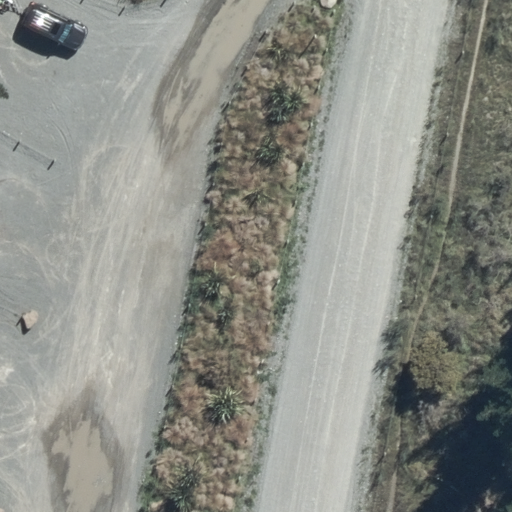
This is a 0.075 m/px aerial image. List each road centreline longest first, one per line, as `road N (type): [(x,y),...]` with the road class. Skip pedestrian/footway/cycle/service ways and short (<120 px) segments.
road 1 (unclassified): [(91,511),(193,8),(202,0)]
road 2 (unclassified): [(291,511),(388,0)]
